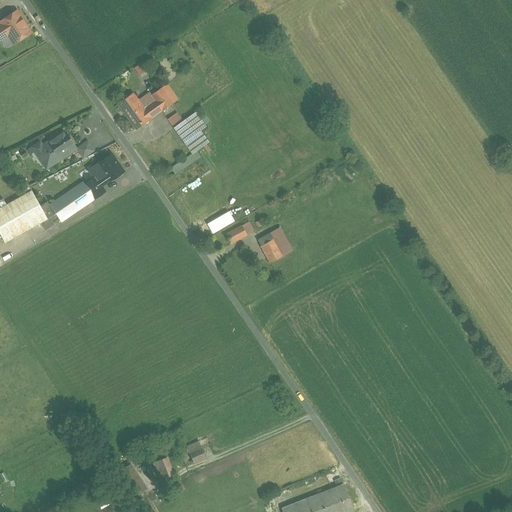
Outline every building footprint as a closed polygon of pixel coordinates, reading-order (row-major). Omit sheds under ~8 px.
[(30,33),(17,12),(0,23),(2,25),(0,25),(0,39),(8,35),(14,44),(30,33)] [(137,75),(143,73),(140,65),(133,67),(137,75)] [(179,100),(168,84),(164,87),(175,103),(179,100)] [(164,87),(163,87),(151,96),(155,101),(144,108),(152,119),(162,111),(175,103),(164,87)] [(144,108),(134,93),(118,104),(137,130),(152,119),(144,108)] [(183,122),(177,114),(168,120),(184,143),(197,134),(187,119),(183,122)] [(63,132),(47,143),(41,147),(39,144),(32,148),(34,152),(39,159),(43,160),(47,167),(59,159),(57,157),(73,147),(63,132)] [(86,142),(75,149),(82,158),(92,151),(86,142)] [(122,172),(110,155),(91,168),(96,176),(101,172),(103,176),(96,181),(100,187),(108,182),(122,172)] [(96,181),(94,177),(83,185),(93,199),(104,192),(100,187),(96,181)] [(30,191),(5,205),(0,207),(0,237),(2,242),(3,242),(38,222),(44,230),(58,220),(59,222),(93,199),(83,185),(81,183),(40,210),(30,191)] [(235,222),(218,231),(224,243),(241,233),(235,222)] [(275,222),(263,228),(275,252),(287,246),(275,222)] [(264,236),(251,242),(260,261),(273,255),(264,236)] [(199,442),(188,447),(194,462),(205,457),(199,442)] [(168,458),(154,463),(160,480),(174,475),(168,458)] [(124,482),(121,484),(131,499),(154,485),(146,471),(140,475),(132,462),(117,471),(124,482)] [(344,485),(282,509),(283,511),(350,511),(354,511),(344,485)]
